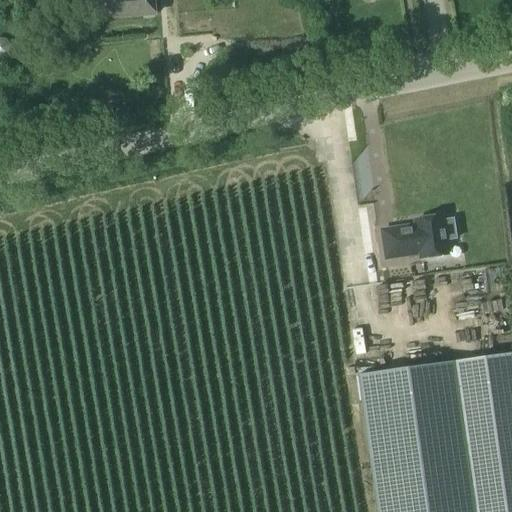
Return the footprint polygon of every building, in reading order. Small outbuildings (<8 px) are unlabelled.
[(155,14),(153,0),(95,0),(97,19),(155,14)] [(11,56),(12,47),(6,40),(0,39),(0,60),(4,61),(11,56)] [(409,227),(381,231),(386,259),(419,254),(420,260),(447,256),(445,241),(456,240),(453,220),(442,221),(441,217),(414,221),(415,228),(410,229),(409,227)] [(490,354),(511,352),(510,337),(488,340),(490,354)] [(511,511),(511,354),(356,376),(374,511),(511,511)]
